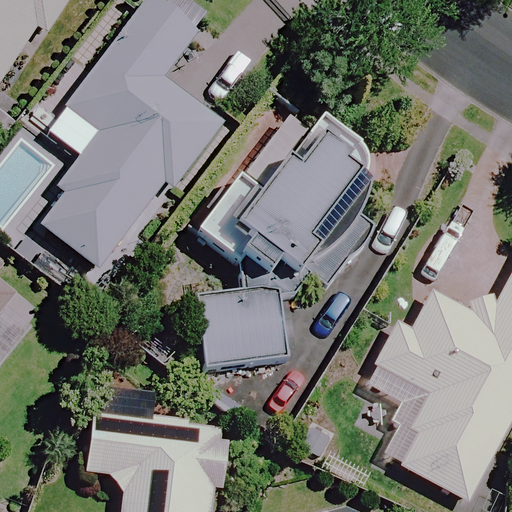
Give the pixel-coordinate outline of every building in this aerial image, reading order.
[(0,0),(0,78),(28,35),(39,42),(64,3),(59,0),(0,0)] [(196,31),(154,0),(144,0),(55,118),(90,144),(53,192),(62,199),(34,235),(90,278),(157,190),(165,196),(215,131),(155,85),(196,31)] [(361,230),(366,190),(351,180),(366,157),(339,138),(318,124),(302,144),(281,128),(191,242),(244,284),(229,303),(186,308),(195,378),(281,367),(273,302),(299,299),(318,302),(370,236),(361,230)] [(511,268),(489,310),(470,300),(462,314),(427,296),(404,338),(391,331),(357,392),(396,413),(370,462),(460,510),(511,413),(511,268)] [(0,364),(18,341),(0,326),(0,310),(10,298),(0,289),(0,364)] [(202,511),(204,498),(212,499),(219,436),(82,423),(76,481),(98,483),(115,504),(113,511),(202,511)]
